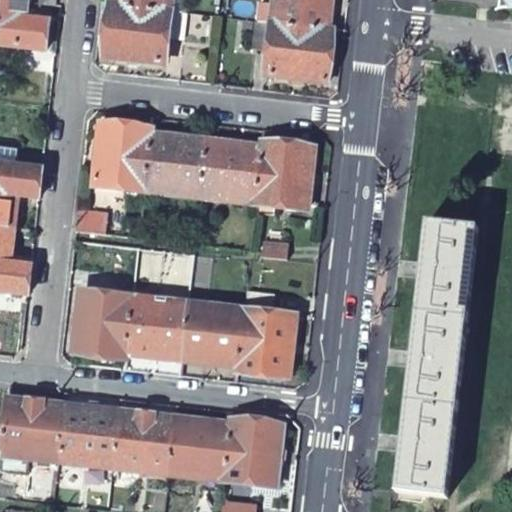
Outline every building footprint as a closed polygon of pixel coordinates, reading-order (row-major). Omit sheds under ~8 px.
[(17,0),(0,0),(0,3),(0,48),(42,52),(45,22),(16,19),(17,0)] [(166,0),(113,0),(113,3),(110,3),(109,8),(164,15),(166,0)] [(180,17),(182,0),(166,0),(164,15),(171,15),(180,17)] [(275,0),(272,28),(331,35),(332,31),(325,31),(328,0),(275,0)] [(164,15),(109,8),(103,59),(159,66),(164,15)] [(182,45),(186,17),(180,17),(171,15),(168,42),(182,45)] [(264,55),(268,27),(253,26),(249,53),(264,55)] [(331,35),(272,28),(267,78),(326,85),(331,35)] [(144,189),(150,136),(150,133),(100,127),(94,183),(144,189)] [(199,196),(205,143),(150,136),(144,189),(199,196)] [(254,203),(261,146),(258,146),(256,150),(205,143),(199,196),(254,203)] [(313,153),(261,146),(254,203),(306,210),(313,153)] [(0,228),(11,229),(14,196),(39,199),(43,170),(16,167),(18,152),(0,149),(0,228)] [(109,214),(80,210),(77,235),(106,239),(109,214)] [(427,227),(417,317),(468,323),(478,232),(427,227)] [(11,229),(0,228),(0,297),(28,302),(32,267),(7,265),(11,229)] [(269,298),(244,295),(242,313),(267,317),(269,298)] [(126,354),(132,304),(81,298),(73,354),(126,361),(126,354)] [(180,362),(186,311),(132,304),(126,354),(180,362)] [(242,318),(186,311),(180,362),(232,369),(232,373),(236,373),(242,318)] [(417,317),(408,407),(459,413),(468,323),(417,317)] [(242,318),(236,373),(287,380),(293,325),(242,318)] [(10,457),(59,461),(65,406),(9,399),(1,477),(29,481),(30,464),(9,462),(10,457)] [(59,461),(113,467),(119,412),(65,406),(59,461)] [(408,407),(398,497),(449,503),(459,413),(408,407)] [(168,473),(174,419),(119,412),(113,467),(168,473)] [(223,479),(230,420),(228,419),(227,425),(174,419),(168,473),(223,479)] [(282,425),(230,420),(223,479),(276,484),(282,425)]
